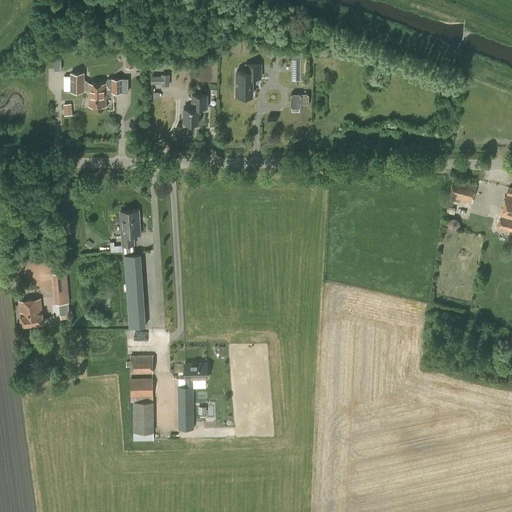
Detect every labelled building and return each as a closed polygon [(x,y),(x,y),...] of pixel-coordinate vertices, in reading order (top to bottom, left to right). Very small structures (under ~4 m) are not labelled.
[(125,54),(126,67),(134,67),(134,65),(139,65),(139,54),(125,54)] [(291,58),(291,80),(301,80),(301,58),(291,58)] [(253,83),(256,83),(260,81),(260,78),(262,78),(262,64),(245,64),(245,70),(235,70),(235,96),(253,96),(253,83)] [(89,82),(83,79),(83,73),(71,73),(71,91),(83,91),(83,90),(89,90),(89,105),(106,105),(106,98),(108,98),(112,94),(112,93),(128,93),(128,78),(111,78),(111,82),(106,82),(106,83),(89,83),(89,82)] [(161,86),(169,86),(170,73),(160,73),(160,75),(151,75),(151,83),(161,83),(161,86)] [(192,126),(192,123),(198,123),(198,108),(207,108),(207,95),(192,94),(192,107),(183,107),(183,123),(185,123),(185,126),(192,126)] [(300,111),(300,107),(300,104),(307,104),(308,104),(308,95),(308,94),(300,94),(291,94),(291,95),(291,106),(291,107),(292,107),(292,111),(300,111)] [(64,116),(72,115),(71,103),(63,104),(64,116)] [(447,197),(472,204),(477,184),(452,177),(447,197)] [(511,187),(508,186),(496,228),(511,232),(511,187)] [(135,245),(134,234),(140,234),(138,210),(120,211),(122,235),(121,235),(122,246),(123,246),(123,253),(134,252),(134,245),(135,245)] [(140,254),(124,255),(129,327),(145,326),(140,254)] [(53,273),(56,304),(69,303),(66,272),(53,273)] [(22,325),(43,323),(40,298),(19,301),(22,325)] [(130,367),(130,373),(153,373),(153,355),(130,355),(130,361),(126,361),(126,367),(130,367)] [(185,363),(185,379),(185,386),(177,386),(178,429),(194,429),(193,386),(193,379),(207,378),(207,362),(185,363)] [(154,440),(154,432),(153,377),(131,378),(131,401),(133,401),(133,441),(154,440)]
